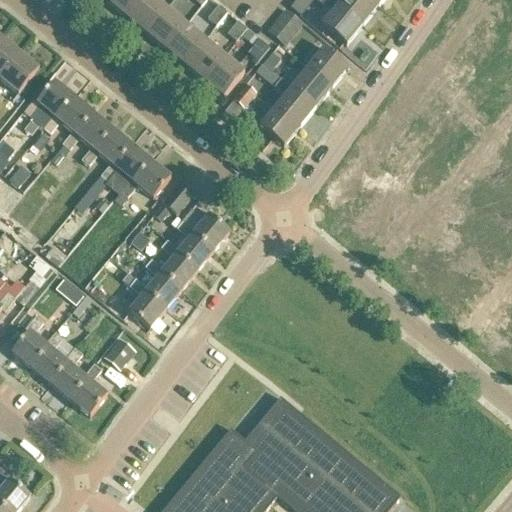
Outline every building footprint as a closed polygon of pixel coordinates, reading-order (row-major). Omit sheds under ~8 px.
[(111,0),(106,7),(126,23),(144,0),(111,0)] [(148,0),(144,0),(126,23),(145,39),(166,14),(148,0)] [(202,0),(185,0),(200,12),(207,4),(202,0)] [(303,18),(317,0),(302,0),(294,10),(303,18)] [(362,32),(378,12),(363,0),(346,0),(337,11),(362,32)] [(363,0),(378,12),(388,0),(363,0)] [(345,51),(361,33),(362,32),(337,11),(328,3),(321,11),(331,19),(321,31),(345,51)] [(216,32),(220,28),(227,20),(218,12),(207,25),(216,32)] [(166,14),(145,39),(165,55),(185,30),(166,14)] [(285,54),(300,36),(303,33),(285,18),(266,39),(285,54)] [(511,27),(501,19),(487,37),(511,57),(511,27)] [(241,42),(246,36),(237,28),(227,41),(236,48),(241,42)] [(185,30),(165,55),(184,71),(205,46),(185,30)] [(252,51),(257,45),(246,36),(241,42),(252,51)] [(511,61),(511,57),(487,37),(473,54),(500,76),(511,61)] [(0,44),(0,43),(0,83),(20,60),(0,44)] [(205,46),(184,71),(204,87),(224,62),(205,46)] [(331,94),(348,74),(322,53),(306,73),(331,94)] [(500,76),(473,54),(459,71),(486,93),(500,76)] [(271,76),(280,66),(272,59),(264,70),(271,76)] [(20,60),(0,83),(0,85),(20,101),(40,76),(20,60)] [(224,62),(204,87),(223,103),(244,78),(224,62)] [(486,93),(459,71),(445,88),(472,110),(486,93)] [(290,92),(274,79),(265,72),(258,80),(283,101),(274,112),(299,133),(315,113),(290,92)] [(315,113),(331,94),(306,73),(290,92),(315,113)] [(55,126),(73,104),(53,88),(36,109),(34,107),(23,119),(30,125),(40,113),(51,123),(55,126)] [(472,110),(445,88),(431,105),(458,127),(472,110)] [(257,98),(246,90),(233,105),(244,114),(257,98)] [(51,123),(42,135),(49,141),(59,129),(71,139),(74,142),(92,120),(73,104),(55,126),(51,123)] [(299,133),(274,112),(266,105),(259,113),(268,120),(258,132),(283,153),(299,133)] [(458,127),(431,105),(417,122),(444,145),(458,127)] [(511,124),(511,114),(504,107),(499,114),(511,125),(511,124)] [(71,139),(61,150),(69,157),(79,145),(91,155),(94,158),(112,136),(92,120),(74,142),(71,139)] [(494,146),(481,135),(476,141),(489,152),(494,146)] [(113,173),(131,152),(112,136),(94,158),(91,155),(81,167),(88,173),(98,161),(109,170),(113,173)] [(489,152),(476,141),(471,148),(484,158),(489,152)] [(445,171),(411,144),(395,163),(429,191),(445,171)] [(13,158),(1,148),(0,148),(0,159),(7,166),(13,158)] [(109,170),(99,182),(107,189),(117,177),(129,186),(132,189),(150,168),(131,152),(113,173),(109,170)] [(511,158),(412,284),(443,308),(480,262),(475,258),(508,217),(511,219),(511,158)] [(429,191),(395,163),(379,182),(413,210),(429,191)] [(129,186),(119,198),(126,205),(137,192),(153,205),(170,184),(150,168),(132,189),(129,186)] [(30,179),(21,171),(8,186),(18,194),(30,179)] [(413,210),(379,182),(364,201),(397,229),(413,210)] [(451,199),(438,188),(432,194),(446,205),(451,199)] [(177,223),(187,211),(195,201),(180,189),(162,210),(177,223)] [(446,205),(432,194),(427,200),(441,211),(446,205)] [(397,229),(364,201),(348,221),(381,248),(397,229)] [(192,242),(213,259),(229,239),(209,222),(212,219),(199,208),(192,216),(205,226),(195,238),(192,242)] [(159,227),(167,217),(161,213),(154,222),(159,227)] [(420,237),(406,226),(401,232),(414,243),(420,237)] [(192,242),(195,238),(183,227),(176,235),(189,245),(179,257),(176,261),(197,278),(213,259),(192,242)] [(414,243),(401,232),(396,238),(409,249),(414,243)] [(141,257),(149,247),(139,239),(131,249),(141,257)] [(163,276),(160,280),(181,297),(197,278),(176,261),(179,257),(166,246),(161,253),(173,264),(163,276)] [(165,317),(181,297),(160,280),(163,276),(151,266),(144,274),(157,284),(147,296),(144,299),(165,317)] [(140,303),(128,319),(149,336),(165,317),(144,299),(147,296),(135,285),(128,293),(140,303)] [(503,308),(489,297),(484,304),(497,315),(503,308)] [(0,316),(1,316),(4,319),(14,306),(7,300),(0,308),(0,316)] [(497,315),(484,304),(479,310),(492,321),(497,315)] [(47,354),(44,352),(33,342),(43,330),(35,323),(25,335),(28,337),(10,359),(30,375),(47,354)] [(511,336),(503,348),(511,355),(511,336)] [(64,368),(53,358),(63,346),(55,339),(44,352),(47,354),(30,375),(50,391),(67,370),(64,368)] [(121,377),(136,358),(119,345),(105,364),(121,377)] [(86,386),(84,384),(72,374),(82,361),(74,355),(64,368),(67,370),(50,391),(69,407),(86,386)] [(91,390),(102,377),(94,371),(84,384),(86,386),(69,407),(89,423),(106,402),(91,390)] [(393,511),(400,503),(280,404),(244,447),(230,435),(166,511),(269,511),(277,504),(286,511),(393,511)] [(0,511),(1,511),(22,511),(30,503),(9,486),(11,484),(0,474),(0,487),(5,491),(0,497),(0,511)]
